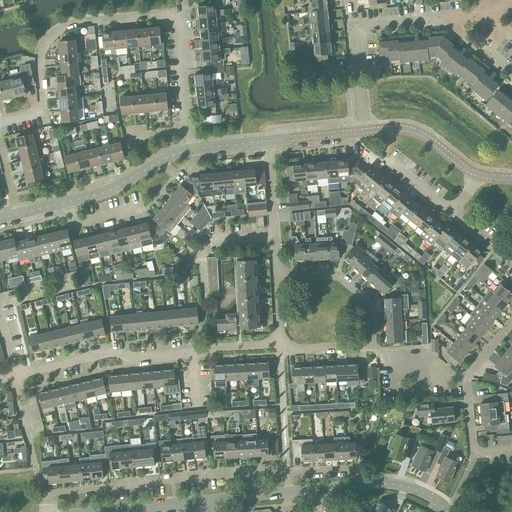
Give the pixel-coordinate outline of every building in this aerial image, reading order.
[(309,0),(310,8),(301,8),(302,13),(308,13),(328,11),(328,9),(330,9),(328,0),(309,0)] [(200,18),(218,17),(218,16),(230,15),(229,11),(217,12),(216,5),(199,6),(199,10),(197,10),(198,18),(200,18)] [(328,11),(308,13),(308,19),(299,20),(299,25),(312,23),(331,22),(330,14),(328,14),(328,11)] [(297,13),(285,13),(286,29),(297,29),(297,13)] [(199,29),(227,26),(227,22),(218,23),(218,17),(200,18),(200,21),(198,21),(199,29)] [(303,30),(304,35),(307,35),(332,32),(331,25),(329,25),(329,22),(331,22),(312,23),(312,30),(303,30)] [(230,25),(230,39),(245,38),(244,24),(230,25)] [(200,40),(220,38),(219,32),(228,31),(227,26),(199,29),(200,36),(202,36),(202,40),(200,40)] [(160,28),(148,29),(150,45),(157,45),(157,50),(164,50),(163,42),(162,43),(160,28)] [(139,47),(150,45),(148,29),(137,30),(139,47)] [(127,48),(139,47),(137,30),(126,31),(127,48)] [(114,33),(116,49),(127,48),(126,31),(114,33)] [(332,32),(307,35),(308,46),(314,45),(333,43),(331,43),(331,40),(333,40),(332,32)] [(117,55),(116,49),(114,33),(103,34),(104,50),(111,49),(112,56),(117,55)] [(419,42),(399,44),(400,52),(399,52),(400,60),(400,63),(430,60),(429,57),(437,56),(443,62),(441,64),(456,76),(458,74),(472,86),(471,88),(486,100),(498,86),(483,73),(485,71),(470,59),(468,61),(448,45),(450,43),(442,36),(433,37),(433,40),(419,42)] [(201,51),(229,49),(229,48),(221,49),(221,43),(229,42),(228,37),(220,38),(200,40),(201,48),(203,48),(203,51),(201,51)] [(60,54),(77,52),(76,41),(59,42),(60,54)] [(391,61),(400,60),(399,52),(400,52),(399,44),(398,41),(379,43),(381,60),(390,59),(391,61)] [(315,56),(316,56),(317,62),(329,61),(328,55),(334,54),(333,43),(314,45),(315,56)] [(291,47),(292,65),(301,64),(300,46),(291,47)] [(208,68),(225,66),(224,60),(225,60),(225,55),(230,54),(229,49),(201,51),(202,59),(204,59),(205,63),(207,63),(208,68)] [(61,65),(78,63),(77,52),(60,54),(61,65)] [(68,76),(74,76),(79,75),(78,63),(61,65),(63,76),(68,75),(68,76)] [(9,76),(10,80),(15,98),(27,95),(24,85),(34,82),(30,64),(23,66),(20,70),(21,73),(9,76)] [(196,79),(194,79),(194,87),(214,85),(222,84),(222,79),(214,80),(213,74),(225,73),(225,66),(208,68),(208,74),(195,75),(196,79)] [(227,75),(234,74),(234,66),(226,67),(227,75)] [(75,87),(74,76),(68,76),(68,75),(63,76),(57,77),(59,89),(75,87)] [(0,93),(1,93),(3,101),(5,100),(6,102),(10,101),(11,99),(15,98),(10,80),(0,82),(0,93)] [(214,85),(194,87),(195,95),(197,94),(198,98),(227,95),(227,90),(227,88),(223,88),(223,89),(222,84),(214,85)] [(60,100),(77,98),(75,87),(59,89),(60,100)] [(511,101),(498,90),(486,105),(509,124),(511,121),(511,101)] [(155,95),(157,112),(169,110),(167,93),(155,95)] [(145,113),(157,112),(155,95),(144,96),(145,113)] [(203,108),(203,115),(217,114),(216,100),(229,99),(229,95),(227,95),(198,98),(196,98),(196,105),(198,105),(199,109),(203,108)] [(134,114),(145,113),(144,96),(132,97),(134,114)] [(122,115),(134,114),(132,97),(121,98),(122,115)] [(61,111),(78,109),(77,98),(60,100),(61,111)] [(78,109),(61,111),(62,123),(79,121),(78,109)] [(202,125),(224,123),(224,122),(221,123),(221,115),(206,117),(207,124),(202,125)] [(58,140),(57,135),(55,128),(49,130),(50,136),(52,142),(58,140)] [(19,150),(36,146),(33,134),(17,138),(19,150)] [(109,146),(114,162),(125,160),(121,143),(109,146)] [(22,161),(38,157),(36,146),(19,150),(22,161)] [(102,165),(114,162),(109,146),(98,148),(102,165)] [(91,168),(102,165),(98,148),(87,151),(91,168)] [(63,162),(62,157),(61,151),(54,153),(57,164),(63,162)] [(80,170),(91,168),(87,151),(76,154),(80,170)] [(69,173),(80,170),(76,154),(65,157),(69,173)] [(25,172),(41,168),(38,157),(22,161),(25,172)] [(348,161),(338,162),(340,183),(354,182),(360,161),(349,162),(348,161)] [(360,161),(354,182),(364,190),(368,185),(378,173),(370,166),(368,168),(360,161)] [(327,163),(328,178),(329,184),(340,183),(338,162),(327,163)] [(316,164),(318,179),(328,178),(327,163),(316,164)] [(305,165),(308,186),(318,185),(318,179),(316,164),(305,165)] [(303,186),(308,186),(305,165),(294,166),(295,167),(288,167),(289,182),(296,181),(296,182),(303,181),(303,186)] [(41,168),(25,172),(28,183),(44,179),(41,168)] [(255,170),(244,171),(246,186),(257,185),(266,184),(264,169),(255,170)] [(233,172),(235,194),(247,193),(246,186),(244,171),(233,172)] [(369,195),(372,197),(386,180),(383,177),(385,175),(380,171),(378,173),(368,185),(373,190),(369,195)] [(223,173),(225,195),(235,194),(233,172),(223,173)] [(212,174),(214,196),(225,195),(223,173),(212,174)] [(189,177),(199,196),(200,197),(214,196),(212,174),(201,175),(201,176),(189,177)] [(181,185),(173,194),(186,204),(193,195),(194,195),(195,197),(199,196),(189,177),(182,186),(181,185)] [(372,198),(380,204),(394,187),(386,180),(372,197),(372,198)] [(389,211),(403,194),(394,187),(380,204),(389,211)] [(167,202),(184,216),(191,208),(186,204),(173,194),(167,202)] [(397,218),(401,213),(411,200),(403,194),(389,211),(397,218)] [(330,202),(330,206),(339,206),(339,202),(339,197),(333,198),(334,201),(330,202)] [(401,213),(410,220),(420,207),(417,205),(419,203),(414,198),(412,201),(411,200),(401,213)] [(308,201),(290,203),(291,210),(309,209),(308,201)] [(355,201),(351,206),(359,212),(362,208),(355,201)] [(160,211),(177,224),(184,216),(167,202),(160,211)] [(213,204),(204,205),(205,213),(215,211),(213,204)] [(267,213),(266,204),(248,206),(249,215),(267,213)] [(418,227),(428,214),(420,207),(410,220),(418,227)] [(154,227),(164,244),(164,243),(172,234),(171,233),(177,224),(160,211),(158,209),(154,214),(156,215),(153,219),(157,223),(154,227)] [(325,210),(325,215),(326,218),(336,217),(336,209),(325,210)] [(303,212),(304,221),(311,220),(310,211),(303,212)] [(291,222),(304,221),(303,212),(290,213),(291,222)] [(200,219),(205,222),(209,217),(205,214),(200,219)] [(420,236),(423,238),(436,221),(428,214),(418,227),(423,231),(420,236)] [(376,226),(380,222),(371,215),(368,219),(376,226)] [(201,227),(205,222),(200,219),(196,224),(201,227)] [(436,221),(423,238),(431,245),(448,224),(447,225),(441,221),(439,223),(436,221)] [(385,233),(388,229),(380,222),(376,226),(385,233)] [(148,223),(137,226),(142,247),(153,244),(153,246),(164,244),(154,227),(149,228),(148,223)] [(439,237),(446,243),(456,231),(448,224),(431,245),(432,245),(439,237)] [(126,229),(131,250),(142,247),(137,226),(126,229)] [(188,233),(193,237),(197,232),(193,228),(188,233)] [(121,252),(131,250),(126,229),(116,231),(121,252)] [(393,240),(397,236),(388,229),(385,233),(393,240)] [(56,232),(61,251),(72,248),(67,230),(56,232)] [(105,234),(109,250),(110,255),(121,252),(116,231),(105,234)] [(442,248),(451,255),(465,238),(456,231),(446,243),(442,248)] [(50,254),(61,251),(56,232),(46,235),(50,254)] [(188,233),(188,234),(188,233),(182,240),(188,246),(194,239),(192,237),(193,237),(188,233)] [(384,247),(389,241),(380,233),(377,237),(375,240),(384,247)] [(99,252),(109,250),(105,234),(95,237),(99,252)] [(40,256),(50,254),(46,235),(35,238),(40,256)] [(402,247),(405,243),(397,236),(393,240),(402,247)] [(95,237),(84,239),(88,255),(89,259),(90,260),(100,257),(99,252),(95,237)] [(306,260),(305,246),(301,246),(297,237),(292,237),(292,246),(295,246),(296,261),(306,260)] [(30,259),(40,256),(35,238),(25,240),(30,259)] [(369,247),(374,241),(371,238),(365,244),(369,247)] [(465,238),(451,255),(459,262),(473,245),(465,238)] [(14,243),(15,243),(14,239),(3,242),(8,260),(18,258),(14,243)] [(74,242),(78,257),(79,261),(89,259),(88,255),(84,239),(74,242)] [(316,245),(311,245),(311,239),(305,239),(305,246),(306,260),(317,259),(316,245)] [(316,240),(316,245),(317,259),(328,259),(327,244),(327,239),(316,240)] [(333,239),(327,239),(327,244),(328,259),(332,259),(333,261),(338,261),(338,258),(339,258),(338,243),(333,244),(333,239)] [(19,262),(30,259),(25,240),(15,243),(14,243),(18,258),(19,262)] [(389,241),(384,247),(392,253),(397,247),(389,241)] [(352,266),(366,250),(357,242),(353,247),(343,259),(352,266)] [(410,254),(414,249),(405,243),(402,247),(410,254)] [(480,255),(482,252),(473,245),(459,262),(468,269),(476,260),(480,263),(484,258),(480,255)] [(419,261),(422,256),(414,249),(410,254),(419,261)] [(360,273),(370,262),(366,258),(370,253),(367,250),(366,250),(352,266),(360,273)] [(422,256),(419,261),(424,265),(427,260),(422,256)] [(207,258),(209,296),(220,295),(217,257),(207,258)] [(367,280),(378,269),(374,266),(379,260),(375,257),(370,262),(360,273),(367,280)] [(155,271),(153,261),(146,263),(148,268),(148,272),(155,271)] [(260,329),(256,261),(237,262),(241,330),(260,329)] [(484,263),(474,276),(483,284),(493,271),(484,263)] [(439,270),(435,274),(441,278),(449,268),(444,264),(439,270)] [(435,274),(439,270),(434,266),(430,270),(435,274)] [(148,272),(148,268),(136,270),(138,278),(149,277),(148,272)] [(376,288),(386,276),(378,269),(367,280),(376,288)] [(386,276),(376,288),(384,295),(391,287),(394,289),(396,287),(397,286),(398,285),(398,284),(399,283),(399,282),(399,280),(399,279),(390,271),(386,276)] [(12,278),(15,287),(25,284),(23,276),(12,278)] [(457,292),(464,284),(460,280),(453,288),(457,292)] [(498,282),(491,291),(495,294),(507,304),(511,298),(511,293),(511,291),(511,286),(507,283),(504,287),(498,282)] [(490,290),(483,298),(501,313),(507,304),(495,294),(491,291),(490,290)] [(385,299),(385,310),(401,309),(408,309),(409,309),(408,294),(400,295),(400,298),(385,299)] [(494,321),(501,313),(483,298),(477,306),(494,321)] [(487,329),(494,321),(477,306),(470,315),(487,329)] [(187,310),(188,326),(199,325),(198,309),(187,310)] [(401,309),(385,310),(386,321),(401,320),(406,320),(405,313),(408,313),(408,309),(401,309)] [(177,327),(188,326),(187,310),(176,311),(177,327)] [(167,328),(177,327),(176,311),(165,312),(167,328)] [(156,329),(167,328),(165,312),(154,313),(156,329)] [(145,330),(156,329),(154,313),(144,314),(145,330)] [(134,331),(145,330),(144,314),(133,315),(134,331)] [(218,331),(237,330),(236,314),(226,315),(226,320),(217,321),(218,331)] [(124,332),(134,331),(133,315),(122,316),(124,332)] [(480,337),(487,329),(470,315),(470,316),(464,324),(468,327),(480,337)] [(113,333),(124,332),(122,316),(111,317),(113,333)] [(91,323),(95,338),(106,336),(102,320),(91,323)] [(386,332),(402,331),(401,320),(386,321),(386,332)] [(84,341),(95,338),(91,323),(81,326),(84,341)] [(74,343),(84,341),(81,326),(70,328),(74,343)] [(473,346),(480,337),(468,327),(461,336),(473,346)] [(63,346),(74,343),(70,328),(60,331),(63,346)] [(53,348),(63,346),(60,331),(49,333),(53,348)] [(406,331),(402,331),(386,332),(387,343),(406,342),(406,331)] [(42,351),(53,348),(49,333),(39,336),(42,351)] [(32,353),(42,351),(39,336),(28,338),(32,353)] [(467,354),(473,346),(461,336),(454,344),(467,354)] [(459,363),(467,354),(454,344),(447,353),(444,357),(456,367),(459,363)] [(501,359),(511,367),(511,352),(509,350),(501,359)] [(495,376),(494,382),(501,384),(508,386),(511,381),(511,367),(501,359),(495,367),(499,371),(495,376)] [(248,380),(259,379),(258,363),(247,364),(248,380)] [(258,363),(259,379),(270,378),(269,363),(258,363)] [(237,380),(248,380),(247,364),(236,365),(237,380)] [(315,383),(326,383),(325,367),(325,364),(318,365),(318,367),(314,368),(315,383)] [(215,370),(211,370),(211,380),(215,380),(216,388),(227,387),(227,381),(226,365),(215,366),(215,370)] [(227,381),(237,380),(236,365),(226,365),(227,381)] [(358,365),(346,366),(347,382),(347,387),(359,386),(359,381),(365,380),(365,372),(358,372),(358,365)] [(293,384),(289,384),(289,389),(298,388),(298,384),(304,384),(303,368),(303,366),(297,366),(297,369),(292,369),(293,384)] [(347,382),(346,366),(336,367),(336,382),(347,382)] [(326,383),(336,382),(336,367),(325,367),(326,383)] [(304,384),(315,383),(314,368),(303,368),(304,384)] [(371,373),(369,374),(369,378),(377,378),(376,368),(370,368),(371,373)] [(174,370),(163,372),(164,384),(165,387),(166,395),(167,395),(166,394),(179,393),(179,394),(181,394),(179,377),(175,377),(174,370)] [(154,388),(165,387),(163,372),(152,373),(154,388)] [(143,389),(154,388),(152,373),(142,374),(143,389)] [(132,391),(143,389),(142,374),(131,375),(132,391)] [(122,392),(132,391),(131,375),(120,376),(122,392)] [(111,393),(122,392),(120,376),(109,377),(111,393)] [(92,382),(96,397),(107,394),(103,379),(92,382)] [(85,399),(96,397),(92,382),(82,384),(85,399)] [(75,401),(85,399),(82,384),(71,387),(75,402),(75,401)] [(75,402),(71,387),(61,389),(64,404),(65,404),(66,410),(76,407),(75,401),(75,402)] [(53,407),(64,404),(61,389),(50,392),(53,407)] [(43,409),(53,407),(50,392),(39,394),(43,409)] [(505,413),(504,402),(509,401),(508,393),(482,396),(483,404),(480,404),(481,415),(505,413)] [(403,407),(404,411),(411,410),(418,410),(419,417),(432,415),(433,424),(454,422),(453,408),(435,410),(434,404),(403,407)] [(404,411),(403,407),(382,409),(383,419),(387,419),(389,416),(389,412),(404,411)] [(251,410),(245,410),(245,420),(252,419),(252,418),(256,418),(255,409),(251,410)] [(505,413),(481,415),(482,426),(497,424),(498,434),(510,433),(509,423),(506,423),(505,413)] [(396,435),(389,457),(394,459),(393,461),(402,464),(403,462),(402,461),(405,454),(411,456),(416,443),(422,429),(416,427),(411,426),(407,438),(396,435)] [(194,436),(194,437),(194,439),(195,443),(196,459),(207,458),(206,443),(207,443),(206,428),(197,428),(198,435),(194,436)] [(236,442),(235,436),(235,435),(228,435),(228,434),(225,435),(225,442),(226,459),(237,458),(236,442)] [(250,435),(246,435),(246,441),(247,457),(258,457),(257,440),(257,434),(250,435)] [(215,459),(226,459),(225,442),(225,435),(211,436),(211,444),(214,443),(215,459)] [(235,436),(236,442),(237,458),(247,457),(246,441),(246,435),(235,436)] [(442,453),(444,447),(448,438),(442,435),(435,450),(442,453)] [(183,438),(184,444),(185,460),(196,459),(195,443),(194,439),(194,437),(183,438)] [(334,438),(335,444),(336,460),(346,459),(345,437),(334,438)] [(350,437),(345,437),(346,459),(357,459),(356,443),(350,443),(350,437)] [(183,438),(172,440),(174,461),(185,460),(184,444),(183,438)] [(257,440),(258,457),(270,456),(269,456),(279,455),(278,439),(269,440),(257,440)] [(303,462),(314,461),(313,439),(293,440),(294,458),(302,457),(303,462)] [(325,461),(324,444),(313,445),(313,439),(314,461),(325,461)] [(163,462),(174,461),(172,440),(159,441),(159,446),(161,446),(163,462)] [(451,449),(453,444),(448,441),(445,446),(451,449)] [(131,444),(120,445),(123,468),(134,467),(131,444)] [(131,444),(134,467),(144,466),(142,445),(137,445),(137,444),(131,444)] [(142,445),(144,466),(155,465),(153,449),(147,450),(147,444),(142,445)] [(325,461),(336,460),(335,444),(324,444),(325,461)] [(111,470),(123,468),(120,445),(105,447),(105,454),(90,455),(93,480),(104,478),(102,463),(110,462),(111,470)] [(426,472),(435,452),(422,446),(413,465),(426,472)] [(449,483),(459,464),(446,458),(450,450),(444,447),(442,453),(437,463),(442,466),(437,476),(449,483)] [(80,458),(81,465),(83,481),(93,480),(90,455),(90,457),(80,458)] [(69,458),(58,460),(61,483),(72,482),(70,466),(69,458)] [(50,484),(61,483),(58,460),(42,462),(44,480),(49,479),(50,484)] [(70,466),(72,482),(83,481),(81,465),(70,466)] [(390,511),(392,509),(379,502),(378,505),(376,504),(371,511),(390,511)]
